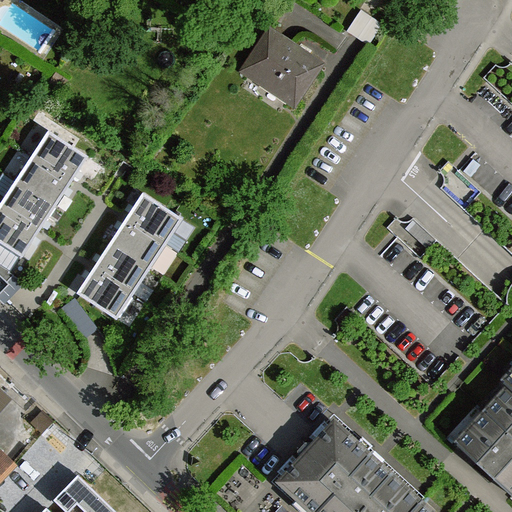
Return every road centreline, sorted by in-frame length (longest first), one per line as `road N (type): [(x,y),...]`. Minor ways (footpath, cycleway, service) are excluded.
road 1 (residential): [(484,0),(491,5),(285,315),(144,468)]
road 2 (residential): [(144,468),(0,332)]
